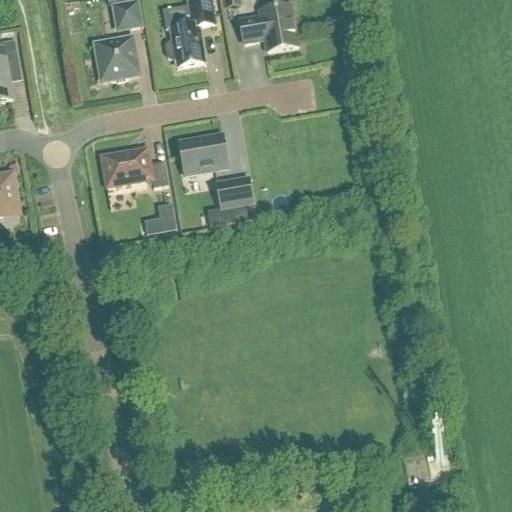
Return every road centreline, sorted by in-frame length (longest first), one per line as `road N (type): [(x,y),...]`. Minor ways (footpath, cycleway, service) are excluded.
road 1 (residential): [(130,511),(54,152)]
road 2 (residential): [(54,152),(99,128),(310,92)]
